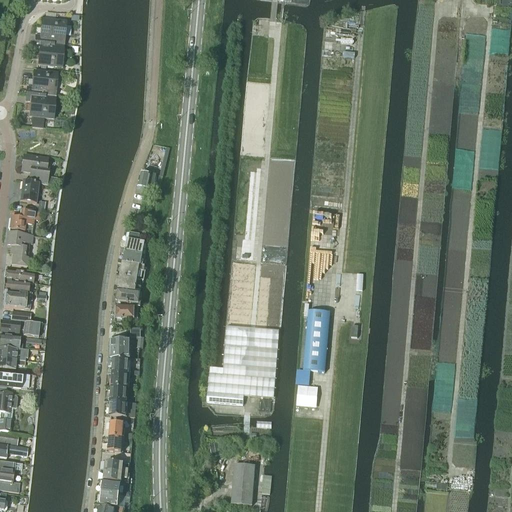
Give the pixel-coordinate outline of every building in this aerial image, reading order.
[(35,37),(35,44),(64,47),(66,25),(41,23),(40,30),(43,30),(43,38),(35,37)] [(62,69),(64,47),(35,44),(34,52),(41,53),(41,60),(38,60),(37,67),(62,69)] [(26,89),(26,96),(56,98),(58,73),(36,71),(36,75),(32,75),(32,82),(35,82),(35,90),(26,89)] [(26,96),(25,104),(33,104),(33,111),(29,111),(29,118),(32,118),(31,129),(43,130),(44,119),(54,120),(56,98),(26,96)] [(23,159),(21,173),(30,174),(29,182),(47,184),(48,170),(46,170),(47,161),(25,159),(23,159)] [(141,175),(137,189),(152,192),(155,179),(141,175)] [(19,203),(19,204),(36,206),(39,185),(22,183),(22,184),(20,203),(19,203)] [(10,219),(9,232),(33,236),(34,222),(37,222),(38,214),(21,213),(20,220),(10,219)] [(127,242),(125,253),(125,254),(142,257),(143,256),(145,246),(137,244),(139,237),(130,235),(128,242),(127,242)] [(32,239),(9,236),(7,248),(11,249),(10,257),(12,257),(11,268),(26,270),(29,247),(31,247),(32,239)] [(125,255),(123,265),(145,269),(140,268),(142,257),(125,254),(125,255)] [(123,265),(121,278),(121,279),(137,281),(138,281),(139,273),(144,274),(145,269),(123,265)] [(4,272),(4,282),(44,287),(44,285),(33,284),(33,275),(4,272)] [(121,280),(119,292),(139,295),(140,295),(141,289),(136,289),(137,281),(121,279),(121,280)] [(4,282),(3,294),(19,295),(28,296),(28,289),(34,289),(34,287),(44,288),(44,287),(4,282)] [(125,308),(116,308),(134,309),(138,309),(139,295),(119,292),(117,303),(125,304),(125,308)] [(4,296),(3,310),(29,312),(30,303),(32,304),(32,297),(28,297),(28,296),(19,295),(18,298),(4,296)] [(133,322),(134,309),(116,308),(115,325),(117,326),(122,327),(123,325),(123,322),(133,322)] [(308,312),(303,372),(325,374),(330,314),(308,312)] [(11,313),(10,323),(20,323),(30,324),(31,315),(11,313)] [(0,322),(0,334),(19,336),(19,332),(20,323),(10,323),(3,322),(2,322),(0,322)] [(20,323),(19,332),(23,332),(23,338),(38,340),(39,326),(30,325),(30,324),(20,323)] [(209,376),(206,404),(243,407),(244,397),(274,400),(280,332),(226,327),(222,370),(211,369),(210,376),(209,376)] [(0,337),(0,349),(19,351),(19,344),(22,345),(22,340),(0,337)] [(110,341),(110,350),(133,351),(133,344),(130,344),(130,342),(110,341)] [(0,350),(0,361),(25,364),(25,361),(28,361),(28,353),(0,350)] [(129,360),(130,355),(133,355),(133,351),(110,350),(110,360),(129,360)] [(0,361),(0,370),(15,372),(15,368),(25,369),(25,364),(0,361)] [(113,361),(112,374),(112,375),(127,376),(127,375),(128,362),(113,361)] [(0,375),(0,390),(12,392),(32,394),(34,379),(0,375)] [(112,376),(111,389),(126,390),(127,377),(127,376),(112,375),(112,376)] [(111,389),(110,402),(110,403),(125,404),(126,390),(111,389)] [(0,414),(0,415),(0,432),(10,433),(12,411),(15,411),(16,410),(17,401),(16,399),(12,398),(12,392),(0,390),(0,414)] [(125,419),(125,405),(125,404),(110,403),(110,405),(110,418),(125,419)] [(111,424),(109,439),(122,440),(123,425),(111,424)] [(0,434),(0,445),(17,448),(18,437),(0,434)] [(109,439),(108,453),(121,455),(122,440),(109,439)] [(209,446),(211,459),(221,457),(218,444),(209,446)] [(0,447),(0,460),(6,461),(7,457),(27,460),(28,451),(0,447)] [(0,493),(18,495),(19,486),(12,485),(13,475),(14,475),(14,472),(21,473),(22,467),(0,463),(0,493)] [(104,472),(128,475),(128,471),(122,470),(122,466),(105,463),(104,472)] [(234,466),(231,506),(251,508),(254,468),(234,466)] [(128,475),(104,472),(104,474),(103,483),(120,485),(120,479),(121,479),(127,480),(128,475)] [(103,483),(102,495),(118,497),(120,485),(103,483)] [(102,495),(100,506),(117,509),(118,497),(102,495)]
